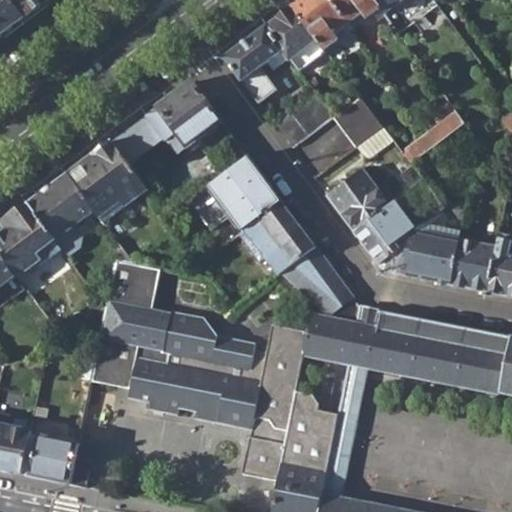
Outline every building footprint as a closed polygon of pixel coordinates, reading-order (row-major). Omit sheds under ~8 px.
[(0,0),(0,36),(0,37),(24,19),(10,0),(0,0)] [(10,0),(24,19),(50,0),(10,0)] [(335,33),(349,22),(332,0),(301,0),(294,5),(319,38),(326,48),(339,39),(335,33)] [(332,0),(349,22),(364,11),(368,17),(379,9),(372,0),(332,0)] [(372,0),(379,9),(383,14),(402,0),(372,0)] [(266,27),(284,51),(289,57),(291,59),(299,71),(327,50),(326,48),(319,38),(294,5),(266,27)] [(243,80),(269,62),(284,51),(266,27),(226,56),(243,80)] [(289,57),(284,51),(269,62),(274,68),(289,57)] [(111,141),(122,155),(157,129),(176,153),(187,145),(188,147),(223,121),(193,80),(111,141)] [(293,148),(334,117),(317,94),(276,125),(293,148)] [(362,97),(334,117),(357,148),(385,128),(362,97)] [(429,132),(438,144),(464,125),(455,112),(429,132)] [(402,151),(411,164),(438,144),(429,132),(402,151)] [(210,155),(224,174),(249,157),(235,137),(210,155)] [(94,211),(103,223),(147,190),(122,155),(111,141),(67,174),(94,211)] [(209,186),(243,233),(260,219),(283,202),(249,157),(224,174),(209,186)] [(328,196),(354,231),(389,204),(363,169),(328,196)] [(29,202),(57,239),(64,249),(68,255),(81,246),(83,236),(75,226),(94,211),(67,174),(29,202)] [(384,271),(396,274),(414,231),(414,229),(394,201),(389,204),(354,231),(384,271)] [(0,252),(15,273),(18,277),(29,269),(32,273),(64,249),(57,239),(29,202),(0,223),(0,252)] [(239,235),(260,265),(269,258),(280,273),(281,271),(293,263),(315,246),(283,202),(260,219),(243,233),(239,235)] [(396,274),(450,284),(458,240),(414,231),(396,274)] [(487,291),(511,296),(511,236),(498,233),(496,246),(487,291)] [(487,291),(496,246),(459,239),(458,240),(450,284),(487,291)] [(116,259),(132,263),(120,245),(116,259)] [(361,308),(315,246),(293,263),(281,271),(328,315),(328,318),(356,324),(361,308)] [(0,283),(15,273),(0,252),(0,283)] [(272,511),(318,511),(322,493),(339,413),(319,408),(320,402),(315,395),(296,390),(304,354),(308,330),(270,323),(263,354),(251,352),(252,345),(215,337),(203,318),(155,308),(163,269),(132,263),(116,259),(91,380),(130,388),(128,397),(148,401),(148,408),(252,429),(243,473),(279,480),(272,511)] [(311,315),(308,330),(304,354),(349,363),(366,367),(511,395),(511,337),(361,308),(356,324),(328,318),(311,315)] [(341,497),(366,367),(349,363),(339,413),(322,493),(341,497)] [(0,469),(21,474),(30,433),(30,432),(0,425),(0,469)] [(21,474),(30,475),(38,435),(30,433),(21,474)] [(78,443),(38,435),(30,475),(69,484),(73,466),(78,443)] [(69,484),(86,486),(90,470),(73,466),(69,484)] [(417,511),(341,497),(322,493),(318,511),(417,511)]
